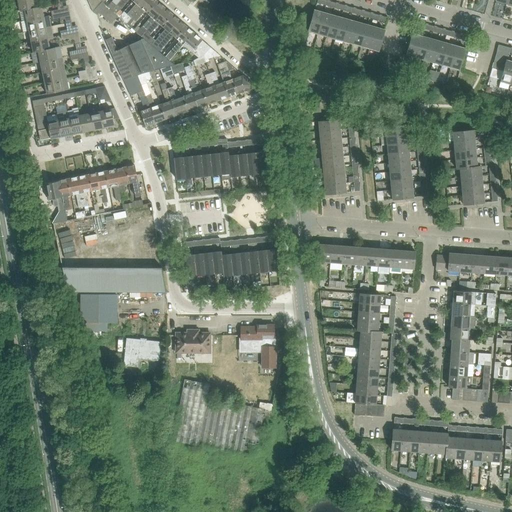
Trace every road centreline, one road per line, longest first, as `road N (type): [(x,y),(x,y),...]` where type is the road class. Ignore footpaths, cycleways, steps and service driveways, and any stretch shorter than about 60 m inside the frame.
road 1 (tertiary): [(57,511),(0,186)]
road 2 (residential): [(484,511),(383,484),(338,446),(317,407),(302,306)]
road 3 (residential): [(302,306),(176,302),(138,138)]
road 4 (residential): [(359,421),(381,422),(403,403),(511,411)]
road 5 (residential): [(295,218),(277,61)]
road 6 (unclassified): [(138,138),(77,0)]
road 7 (residential): [(431,231),(295,218)]
road 8 (unclassified): [(171,0),(247,62),(277,61)]
road 9 (residential): [(511,34),(390,0)]
road 10 (unclassified): [(138,138),(258,103)]
